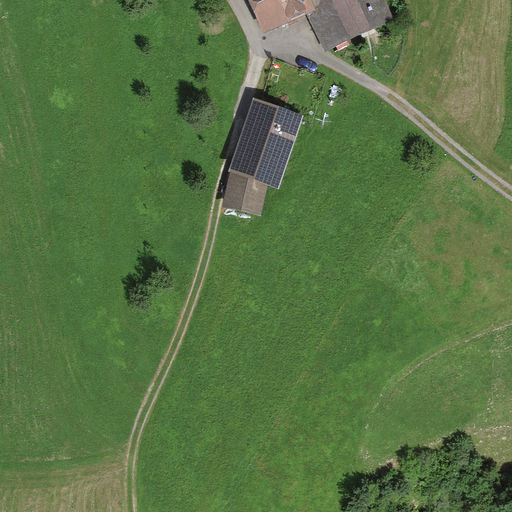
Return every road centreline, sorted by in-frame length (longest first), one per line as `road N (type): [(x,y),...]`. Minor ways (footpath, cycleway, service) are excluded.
road 1 (track): [(133,511),(133,443),(189,309),(265,44)]
road 2 (track): [(511,191),(400,101),(331,60),(265,44)]
